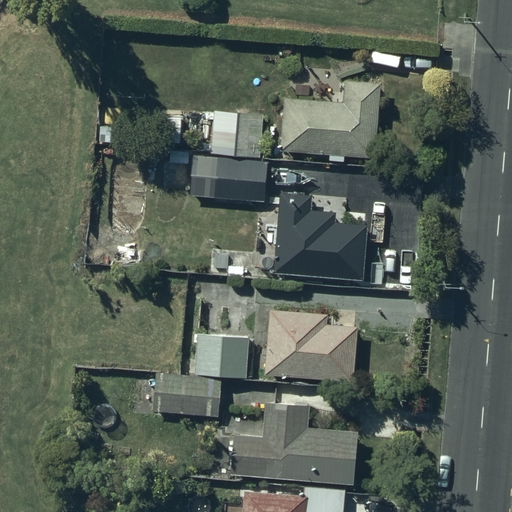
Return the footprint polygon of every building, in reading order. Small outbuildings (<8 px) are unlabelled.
[(278,156),(374,164),(381,90),(344,87),(342,109),(283,103),(278,156)] [(261,116),(210,109),(204,154),(255,162),(261,116)] [(259,206),(265,169),(210,161),(205,198),(259,206)] [(335,230),(336,220),(310,217),(311,201),(279,198),(272,279),(363,288),(369,234),(335,230)] [(95,310),(91,356),(129,359),(129,363),(142,364),(142,360),(182,363),(186,316),(177,315),(178,298),(147,296),(145,314),(95,310)] [(61,306),(0,301),(0,345),(2,346),(0,378),(0,398),(11,399),(8,437),(59,441),(64,367),(56,367),(61,306)] [(329,321),(268,315),(262,381),(351,390),(356,335),(327,333),(329,321)] [(241,380),(244,337),(196,333),(192,376),(241,380)] [(148,414),(215,420),(218,383),(151,377),(148,414)] [(262,403),(259,438),(228,436),(225,475),(353,486),(357,432),(306,428),(308,407),(262,403)] [(305,511),(307,496),(238,491),(236,511),(305,511)]
